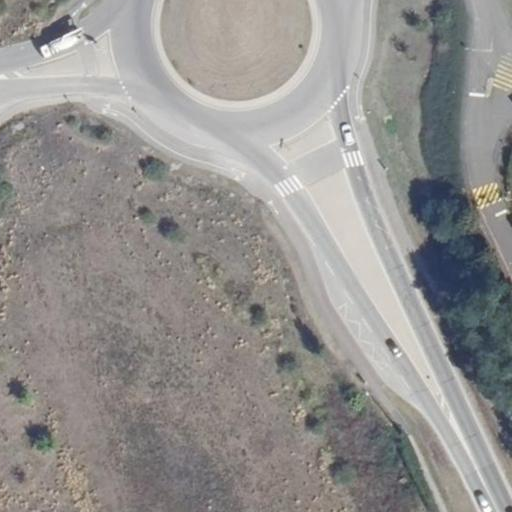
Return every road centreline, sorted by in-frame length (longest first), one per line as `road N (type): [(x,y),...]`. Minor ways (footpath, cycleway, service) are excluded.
road 1 (primary): [(500,511),(381,246),(339,119),(334,57)]
road 2 (primary): [(235,132),(319,232),(491,511)]
road 3 (unclassified): [(129,5),(76,36),(0,62)]
road 4 (unclassified): [(0,89),(140,78)]
road 5 (primary): [(235,132),(286,118),(307,102),(334,57)]
